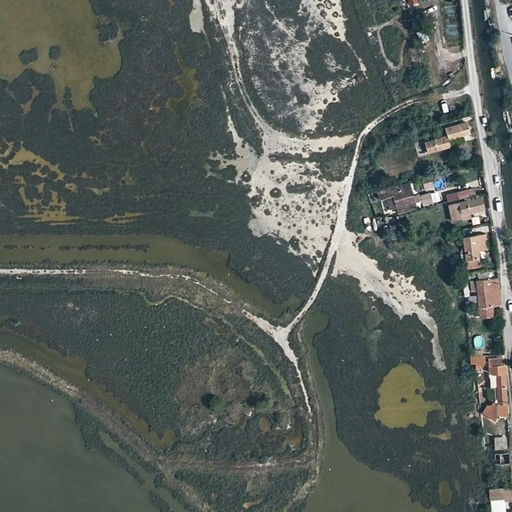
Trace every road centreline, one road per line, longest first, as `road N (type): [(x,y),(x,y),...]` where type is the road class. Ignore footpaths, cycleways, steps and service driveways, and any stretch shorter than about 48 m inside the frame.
road 1 (track): [(0,271),(151,271),(213,289),(282,335),(313,426),(313,469)]
road 2 (unclassified): [(461,0),(501,266),(511,414)]
road 3 (track): [(472,88),(416,103),(363,134),(329,257),(313,296),(282,335)]
